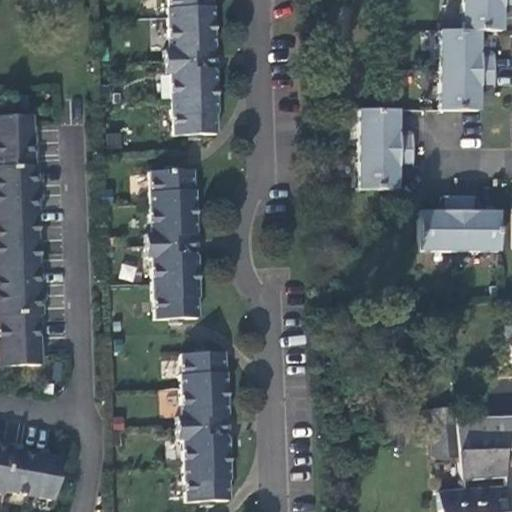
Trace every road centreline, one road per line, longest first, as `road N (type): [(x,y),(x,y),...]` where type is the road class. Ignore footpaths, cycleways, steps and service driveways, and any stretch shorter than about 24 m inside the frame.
road 1 (residential): [(272,511),(259,282),(236,251),(255,0)]
road 2 (residential): [(82,395),(63,118)]
